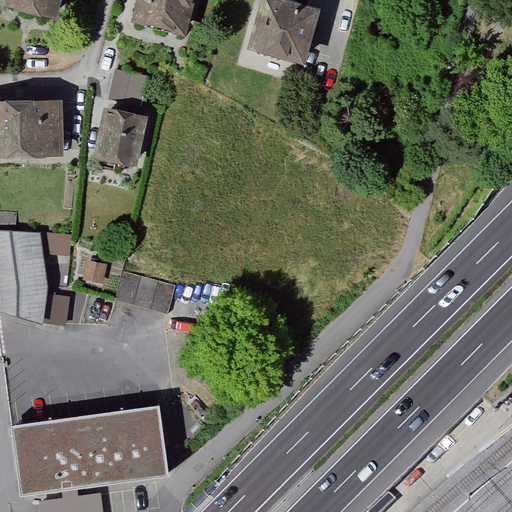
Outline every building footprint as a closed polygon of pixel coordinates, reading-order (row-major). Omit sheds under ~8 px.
[(8,0),(9,1),(59,15),(63,0),(8,0)] [(184,41),(196,0),(136,0),(129,25),(184,41)] [(269,0),(263,0),(249,56),(307,71),(322,14),(269,0)] [(114,75),(109,102),(139,108),(145,81),(114,75)] [(64,110),(0,110),(0,162),(63,163),(64,110)] [(151,123),(108,112),(96,162),(139,173),(151,123)] [(67,233),(0,230),(0,310),(42,322),(48,284),(66,284),(67,233)] [(175,283),(124,268),(115,297),(166,312),(175,283)] [(12,428),(20,498),(166,479),(157,409),(12,428)]
